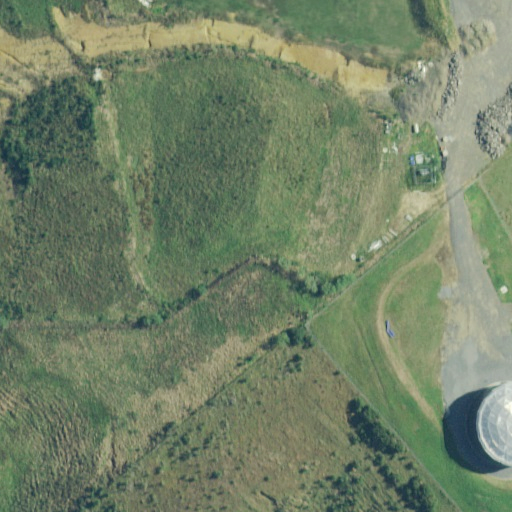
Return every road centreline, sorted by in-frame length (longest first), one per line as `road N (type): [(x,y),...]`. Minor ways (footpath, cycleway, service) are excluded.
road 1 (unknown): [(469,60),(377,73),(195,21),(0,50)]
road 2 (unknown): [(480,147),(465,0)]
